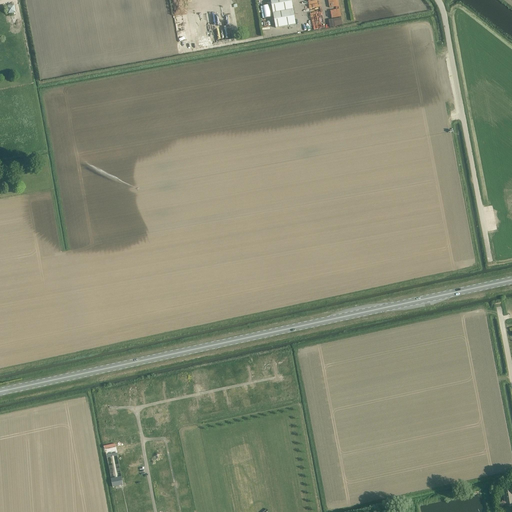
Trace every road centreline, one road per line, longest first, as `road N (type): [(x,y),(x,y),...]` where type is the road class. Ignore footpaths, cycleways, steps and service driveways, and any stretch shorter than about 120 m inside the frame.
road 1 (primary): [(0,391),(511,280)]
road 2 (unclassified): [(437,0),(490,261)]
